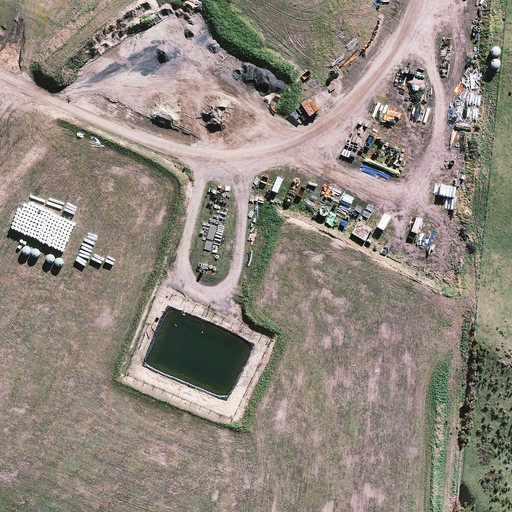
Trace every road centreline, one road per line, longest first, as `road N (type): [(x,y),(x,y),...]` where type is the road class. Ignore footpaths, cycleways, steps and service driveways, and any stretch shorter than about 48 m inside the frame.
road 1 (unknown): [(0,26),(458,241)]
road 2 (unknown): [(456,270),(0,55)]
